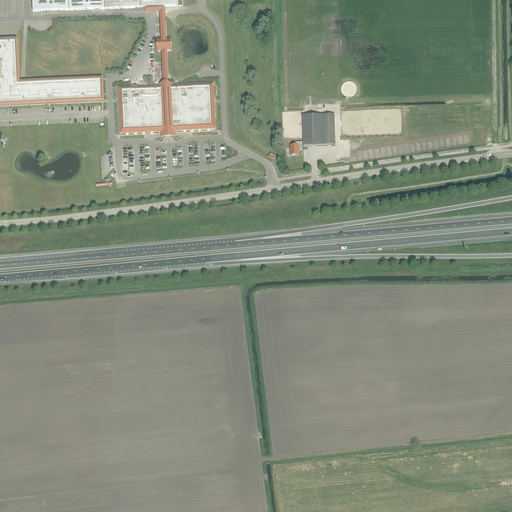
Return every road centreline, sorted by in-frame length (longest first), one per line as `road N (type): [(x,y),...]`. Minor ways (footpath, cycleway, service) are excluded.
road 1 (unclassified): [(0,225),(487,156)]
road 2 (motorway): [(203,259),(511,232)]
road 3 (motorway): [(203,259),(511,254)]
road 4 (motorway): [(511,197),(235,244)]
road 5 (motorway): [(511,219),(235,244)]
road 6 (motorway): [(235,244),(0,265)]
road 7 (motorway): [(0,277),(203,259)]
